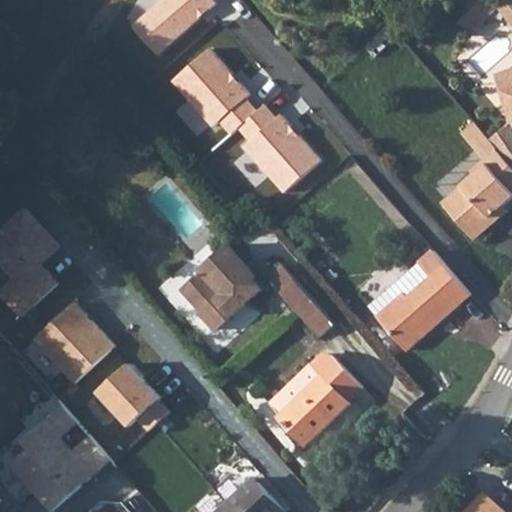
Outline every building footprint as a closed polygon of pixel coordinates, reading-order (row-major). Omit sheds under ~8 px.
[(160,0),(131,25),(157,57),(219,5),(215,2),(216,0),(160,0)] [(480,0),(462,15),(471,27),(498,5),(491,0),(480,0)] [(511,0),(503,0),(498,5),(511,21),(511,0)] [(238,130),(257,111),(247,99),(252,94),(210,48),(170,81),(210,128),(219,122),(230,136),(238,130)] [(511,85),(502,89),(511,118),(511,85)] [(282,194),(320,160),(280,112),(275,117),(264,104),(257,111),(238,130),(247,140),(241,145),(282,194)] [(511,121),(491,140),(502,153),(511,149),(511,121)] [(493,215),(511,198),(511,164),(502,153),(491,140),(477,123),(465,133),(487,158),(473,170),(476,173),(443,202),(476,239),(497,220),(493,215)] [(511,149),(502,153),(511,164),(511,149)] [(0,289),(21,311),(60,277),(44,260),(62,243),(25,201),(0,222),(0,260),(10,273),(0,282),(0,289)] [(493,215),(497,220),(508,211),(504,205),(493,215)] [(217,329),(264,288),(255,278),(259,275),(231,243),(204,267),(206,269),(184,288),(204,310),(202,311),(217,329)] [(379,316),(409,350),(473,294),(435,250),(420,263),(432,277),(410,296),(406,292),(379,316)] [(323,336),(337,323),(282,261),(269,273),(274,279),(323,336)] [(420,263),(371,306),(379,316),(406,292),(410,296),(432,277),(420,263)] [(265,269),(259,275),(255,278),(264,288),(274,279),(269,273),(265,269)] [(74,384),(113,346),(75,301),(33,339),(74,384)] [(337,357),(325,353),(273,402),(283,414),(281,416),(309,445),(353,403),(351,401),(365,387),(337,357)] [(125,362),(91,392),(125,428),(135,419),(146,432),(169,413),(125,362)] [(51,511),(53,511),(112,462),(89,434),(73,449),(63,437),(78,422),(60,403),(14,439),(24,450),(8,464),(51,511)] [(285,511),(287,511),(256,477),(217,511),(285,511)] [(508,511),(485,491),(465,511),(508,511)]
